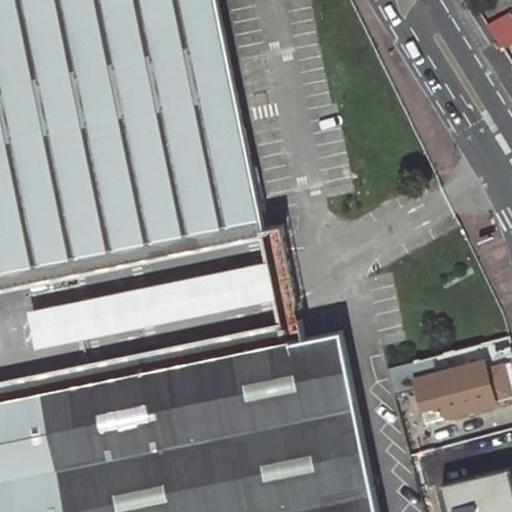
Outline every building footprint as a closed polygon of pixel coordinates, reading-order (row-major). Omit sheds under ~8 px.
[(0,0),(0,273),(259,221),(246,154),(186,166),(175,107),(234,96),(214,0),(0,0)] [(186,166),(246,154),(234,96),(175,107),(186,166)] [(33,348),(275,300),(265,247),(23,295),(33,348)] [(224,355),(284,343),(280,323),(220,335),(220,337),(224,355)] [(42,392),(68,511),(377,511),(341,331),(284,343),(224,355),(220,337),(138,354),(142,372),(42,392)] [(137,352),(0,379),(0,478),(7,511),(68,511),(42,392),(142,372),(138,354),(137,352)] [(395,393),(419,387),(418,383),(435,379),(434,376),(435,376),(430,358),(389,368),(395,393)] [(435,376),(434,376),(435,379),(442,406),(445,421),(496,409),(485,363),(435,376)] [(424,410),(442,406),(435,379),(418,383),(419,387),(424,410)] [(430,488),(436,511),(505,511),(496,470),(430,488)]
